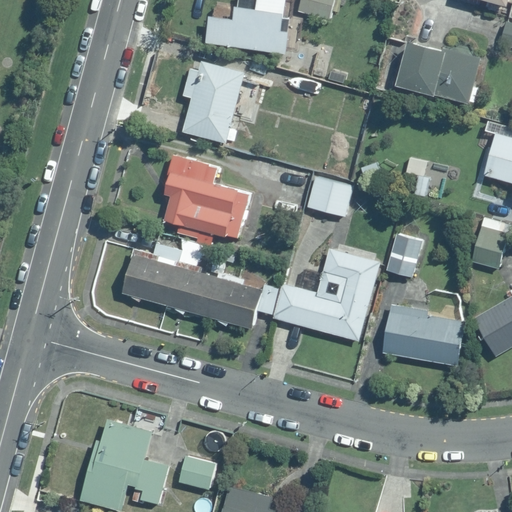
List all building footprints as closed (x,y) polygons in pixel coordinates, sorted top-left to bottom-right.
[(208,18),(205,43),(284,53),(288,19),(281,18),(283,0),(257,0),(256,10),(235,8),(233,21),(208,18)] [(301,0),(299,11),(329,19),(334,0),(301,0)] [(511,23),(506,22),(500,44),(511,47),(511,23)] [(408,42),(395,86),(432,96),(433,92),(468,102),(481,58),(443,47),(442,51),(408,42)] [(202,63),(184,132),(226,143),(243,73),(202,63)] [(274,67),(269,86),(308,97),(313,77),(274,67)] [(511,139),(497,135),(485,175),(511,182),(511,139)] [(164,220),(237,238),(248,193),(213,184),(218,167),(174,156),(164,194),(170,196),(164,220)] [(383,160),(363,163),(366,178),(385,175),(383,160)] [(315,177),(307,207),(345,217),(353,187),(315,177)] [(472,262),(499,269),(509,229),(482,223),(472,262)] [(397,234),(387,269),(413,277),(423,241),(397,234)] [(178,261),(197,267),(212,248),(180,239),(181,250),(178,261)] [(181,250),(157,242),(153,254),(178,261),(181,250)] [(153,254),(133,248),(122,293),(127,294),(138,302),(143,298),(165,305),(178,261),(153,254)] [(316,292),(281,283),(280,289),(275,316),(275,321),(360,343),(381,261),(329,248),(323,272),(348,278),(341,304),(314,297),(316,292)] [(237,252),(229,250),(226,259),(234,261),(237,252)] [(225,261),(214,258),(211,271),(222,274),(225,261)] [(178,261),(165,305),(172,308),(184,315),(186,312),(209,317),(220,279),(201,274),(202,268),(197,267),(178,261)] [(323,273),(317,295),(340,302),(346,279),(323,273)] [(220,279),(209,317),(216,319),(226,326),(229,323),(253,329),(258,312),(262,291),(220,279)] [(263,285),(262,291),(258,312),(275,316),(280,289),(263,285)] [(511,296),(474,319),(496,356),(511,346),(511,296)] [(390,305),(382,354),(458,366),(464,323),(427,317),(428,311),(390,305)] [(97,441),(82,500),(120,510),(127,483),(137,486),(136,489),(143,491),(141,499),(158,504),(168,466),(145,460),(152,431),(107,420),(101,443),(97,441)] [(185,457),(179,482),(208,489),(215,465),(185,457)] [(229,487),(222,511),(294,511),(297,505),(229,487)]
